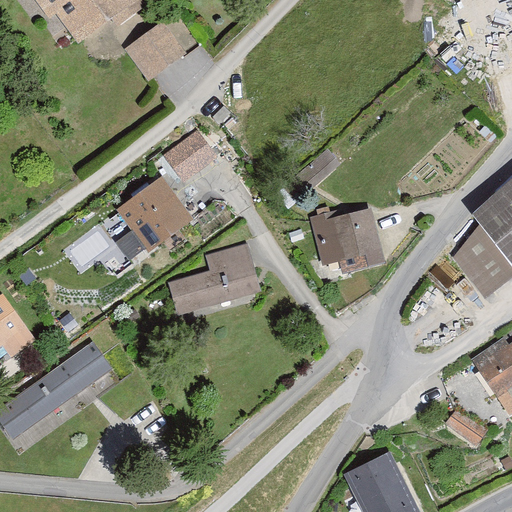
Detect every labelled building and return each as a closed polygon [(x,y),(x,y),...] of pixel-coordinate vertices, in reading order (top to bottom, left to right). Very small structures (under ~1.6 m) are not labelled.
[(147,5),(142,0),(35,0),(50,19),(56,14),(79,44),(112,17),(119,26),(147,5)] [(187,54),(164,21),(125,48),(149,82),(151,80),(187,54)] [(198,130),(164,155),(184,182),(218,157),(198,130)] [(308,167),(319,180),(342,160),(331,147),(308,167)] [(162,176),(117,210),(149,253),(194,219),(162,176)] [(511,178),(473,213),(480,225),(454,259),(485,300),(511,280),(511,178)] [(339,210),(310,218),(323,266),(340,261),(344,274),(387,263),(372,208),(340,216),(339,210)] [(210,270),(168,283),(178,316),(262,291),(248,243),(206,256),(210,270)] [(434,267),(450,288),(466,275),(450,255),(434,267)] [(0,348),(3,346),(12,359),(37,341),(2,294),(0,295),(0,348)] [(504,340),(471,362),(510,419),(511,417),(511,345),(509,347),(504,340)] [(94,342),(0,408),(0,419),(14,440),(114,370),(94,342)] [(457,410),(446,426),(477,448),(488,433),(457,410)] [(420,511),(390,451),(344,474),(363,511),(420,511)]
